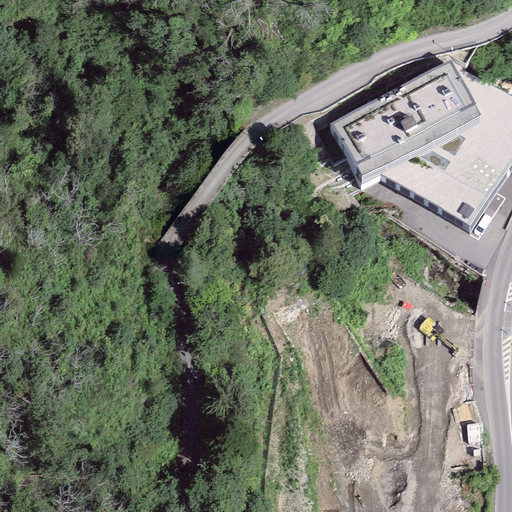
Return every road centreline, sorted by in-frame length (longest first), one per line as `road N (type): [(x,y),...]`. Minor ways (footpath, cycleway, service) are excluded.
road 1 (residential): [(511,13),(478,32),(366,67),(250,136),(162,256),(160,278),(192,373),(192,511)]
road 2 (primary): [(511,511),(511,298)]
